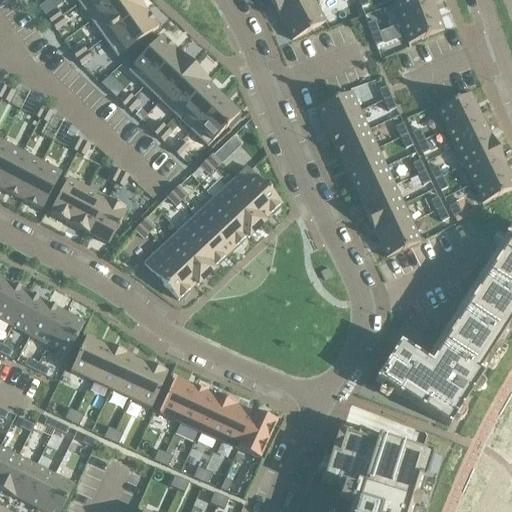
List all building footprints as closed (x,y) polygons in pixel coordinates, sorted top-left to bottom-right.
[(84,0),(80,3),(93,21),(122,0),(84,0)] [(136,0),(122,0),(93,21),(105,39),(144,11),(136,0)] [(312,0),(280,0),(272,5),(281,22),(315,4),(312,0)] [(365,0),(357,0),(360,8),(368,6),(365,0)] [(431,0),(407,0),(393,5),(400,25),(436,11),(431,0)] [(315,4),(281,22),(291,41),(325,23),(315,4)] [(56,11),(46,18),(51,25),(60,17),(56,11)] [(144,11),(105,39),(118,57),(157,29),(144,11)] [(436,11),(400,25),(407,45),(443,31),(436,11)] [(60,17),(51,25),(55,31),(65,24),(60,17)] [(374,21),(366,24),(371,35),(378,32),(374,21)] [(378,32),(371,35),(375,47),(383,44),(378,32)] [(160,37),(127,72),(144,88),(177,53),(160,37)] [(81,46),(71,53),(76,60),(86,53),(81,46)] [(86,53),(76,60),(80,66),(91,59),(86,53)] [(177,53),(144,88),(159,102),(192,68),(177,53)] [(192,68),(159,102),(175,118),(208,83),(192,68)] [(208,83),(175,118),(190,132),(222,99),(207,85),(209,83),(208,83)] [(385,87),(378,91),(383,102),(390,98),(385,87)] [(7,89),(1,100),(8,104),(14,93),(7,89)] [(127,93),(118,103),(124,108),(133,99),(127,93)] [(350,93),(316,109),(325,129),(359,112),(350,93)] [(470,94),(435,111),(445,130),(479,113),(470,94)] [(390,98),(383,102),(388,113),(395,109),(390,98)] [(133,99),(124,108),(130,114),(139,104),(133,99)] [(222,99),(190,132),(207,148),(224,130),(224,131),(227,128),(226,127),(238,115),(222,99)] [(38,105),(32,116),(39,120),(45,109),(38,105)] [(45,109),(39,120),(46,124),(52,113),(45,109)] [(359,112),(325,129),(333,147),(368,131),(359,112)] [(479,113),(445,130),(454,149),(488,132),(479,113)] [(159,122),(150,132),(156,137),(165,128),(159,122)] [(402,124),(395,128),(400,139),(407,135),(402,124)] [(165,128),(156,137),(162,143),(171,133),(165,128)] [(419,130),(412,133),(417,144),(424,141),(419,130)] [(368,131),(333,147),(342,165),(377,149),(368,131)] [(488,132),(454,149),(463,167),(497,150),(488,132)] [(407,135),(400,139),(405,150),(412,146),(407,135)] [(75,138),(69,150),(76,153),(82,142),(75,138)] [(424,141),(417,144),(422,155),(429,151),(424,141)] [(82,142),(76,153),(83,157),(89,146),(82,142)] [(181,142),(172,152),(178,157),(187,148),(181,142)] [(2,145),(0,147),(0,189),(2,191),(21,155),(2,145)] [(377,149),(342,165),(351,184),(385,168),(377,149)] [(497,150),(463,167),(472,186),(507,169),(497,150)] [(21,155),(2,191),(21,201),(40,165),(21,155)] [(211,156),(205,161),(214,170),(220,165),(211,156)] [(205,161),(200,167),(208,176),(214,170),(205,161)] [(419,161),(412,165),(417,176),(425,172),(419,161)] [(40,165),(21,201),(41,211),(60,175),(40,165)] [(436,167),(429,170),(434,181),(442,177),(436,167)] [(246,168),(229,184),(264,221),(271,214),(273,216),(281,208),(279,206),(281,205),(269,192),(270,192),(266,188),(266,189),(265,188),(267,186),(257,176),(255,178),(246,168)] [(385,168),(351,184),(359,203),(394,186),(385,168)] [(113,169),(107,180),(115,184),(121,173),(113,169)] [(511,180),(507,169),(472,186),(481,205),(511,189),(511,180)] [(425,172),(417,176),(423,186),(430,183),(425,172)] [(121,173),(115,184),(122,188),(128,177),(121,173)] [(442,177),(434,181),(440,192),(447,188),(442,177)] [(66,181),(48,215),(68,225),(86,191),(66,181)] [(229,184),(212,200),(248,239),(265,223),(263,221),(264,221),(229,184)] [(394,186),(359,203),(368,221),(403,205),(394,186)] [(178,187),(172,192),(181,202),(187,196),(178,187)] [(86,191),(68,225),(88,236),(106,201),(86,191)] [(172,192),(166,198),(175,207),(181,202),(172,192)] [(437,198),(430,201),(435,212),(443,208),(437,198)] [(212,200),(195,216),(229,253),(238,245),(239,246),(247,239),(248,239),(212,200)] [(106,201),(88,236),(108,246),(116,231),(117,231),(118,227),(126,211),(106,201)] [(455,204),(448,208),(453,218),(461,215),(455,204)] [(403,205),(368,221),(377,240),(411,223),(403,205)] [(443,208),(435,212),(441,223),(448,219),(443,208)] [(195,216),(178,232),(214,271),(214,270),(222,262),(221,261),(229,253),(195,216)] [(145,220),(140,225),(149,234),(154,228),(145,220)] [(411,223),(377,240),(386,259),(420,243),(411,223)] [(398,344),(374,382),(380,386),(399,398),(400,397),(449,428),(470,394),(492,360),(507,337),(511,328),(511,224),(503,238),(509,241),(430,364),(398,344)] [(140,225),(134,231),(143,240),(149,234),(140,225)] [(178,232),(160,249),(195,285),(197,287),(214,271),(178,232)] [(160,249),(143,265),(152,274),(150,276),(160,286),(162,284),(163,285),(162,286),(165,289),(166,289),(178,301),(179,300),(181,302),(189,294),(188,292),(195,285),(160,249)] [(0,278),(0,305),(11,285),(0,278)] [(11,285),(0,305),(0,322),(11,328),(29,294),(11,285)] [(29,294),(11,328),(30,338),(48,304),(29,294)] [(48,304),(30,338),(47,347),(65,314),(48,304)] [(65,314),(47,347),(66,358),(84,324),(65,314)] [(77,357),(70,372),(90,382),(106,347),(86,337),(79,353),(78,353),(76,356),(77,357)] [(1,346),(0,348),(0,354),(8,359),(12,351),(1,346)] [(106,347),(90,382),(110,391),(126,356),(106,347)] [(126,356),(110,391),(129,400),(145,365),(126,356)] [(27,359),(23,366),(34,372),(38,364),(27,359)] [(38,364),(34,372),(45,377),(49,370),(38,364)] [(145,365),(129,400),(150,409),(166,374),(145,365)] [(174,380),(158,415),(178,424),(194,388),(193,389),(174,380)] [(194,388),(178,424),(198,433),(215,396),(214,396),(213,398),(204,394),(204,393),(194,388)] [(215,396),(198,433),(217,442),(234,405),(215,396)] [(234,405),(217,442),(236,451),(252,416),(234,408),(235,406),(234,405)] [(69,409),(64,420),(71,424),(76,413),(69,409)] [(76,413),(71,424),(78,427),(83,416),(76,413)] [(252,416),(236,451),(258,461),(259,458),(260,458),(266,444),(267,441),(268,441),(274,427),(273,427),(275,424),(253,414),(252,416)] [(47,418),(43,425),(54,431),(58,423),(47,418)] [(23,421),(19,428),(30,433),(33,426),(25,422),(23,421)] [(58,423),(54,431),(65,436),(68,428),(58,423)] [(108,428),(103,439),(110,442),(115,432),(108,428)] [(426,511),(442,460),(440,459),(433,457),(431,457),(429,456),(428,456),(422,454),(421,454),(378,441),(378,440),(375,439),(375,440),(343,430),(339,428),(337,435),(336,435),(332,447),(333,447),(331,453),(330,453),(329,456),(322,480),(321,480),(320,483),(323,484),(323,483),(340,488),(337,500),(349,504),(355,485),(361,487),(352,511),(426,511)] [(115,432),(110,442),(117,446),(122,435),(115,432)] [(84,436),(81,443),(92,449),(95,441),(84,436)] [(0,448),(0,491),(1,492),(18,457),(0,448)] [(157,451),(152,462),(160,465),(164,454),(157,451)] [(164,454),(160,465),(167,468),(172,457),(164,454)] [(18,457),(1,492),(19,501),(36,467),(18,457)] [(36,467),(19,501),(37,510),(54,476),(36,467)] [(197,468),(192,479),(199,482),(204,471),(197,468)] [(204,471),(199,482),(207,486),(212,474),(204,471)] [(54,476),(37,510),(41,511),(60,511),(73,485),(54,476)] [(174,476),(169,487),(176,491),(181,480),(174,476)] [(224,479),(219,490),(226,494),(231,483),(224,479)] [(181,480),(176,491),(184,494),(188,483),(181,480)] [(213,493),(209,504),(216,507),(221,496),(213,493)] [(221,496),(216,507),(223,511),(228,500),(221,496)]
